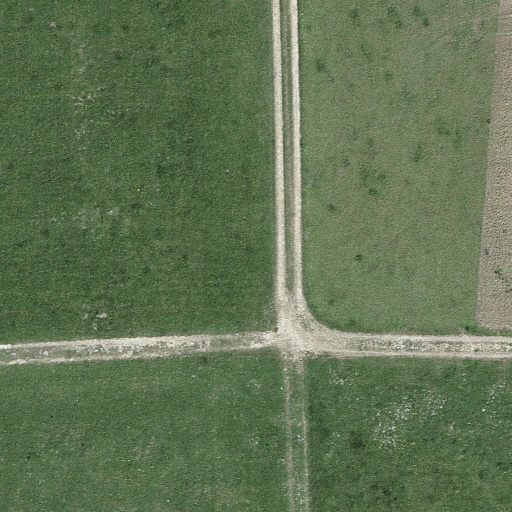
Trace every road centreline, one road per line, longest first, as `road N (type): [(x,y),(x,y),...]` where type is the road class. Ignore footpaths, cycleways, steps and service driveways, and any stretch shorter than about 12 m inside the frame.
road 1 (track): [(274,0),(288,342)]
road 2 (track): [(288,342),(0,360)]
road 3 (track): [(511,352),(288,342)]
road 4 (track): [(288,342),(299,511)]
